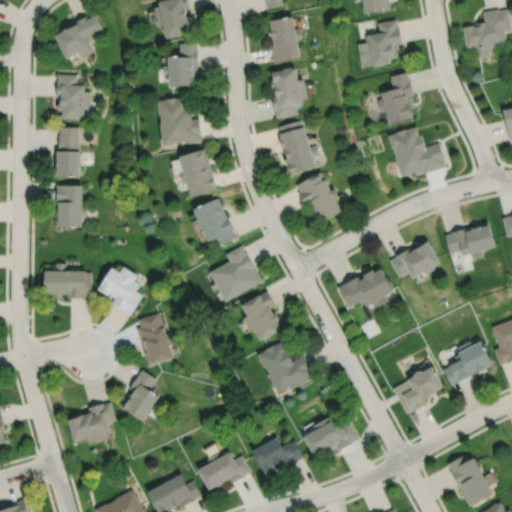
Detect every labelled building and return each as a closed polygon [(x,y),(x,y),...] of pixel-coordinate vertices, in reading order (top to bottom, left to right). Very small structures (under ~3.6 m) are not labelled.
[(158,0),(160,6),(154,7),(158,26),(163,25),(166,38),(170,37),(170,38),(179,36),(178,35),(190,33),(189,24),(191,24),(190,16),(187,17),(185,9),(190,8),(188,0),(158,0)] [(264,0),(265,3),(266,2),(268,9),(286,5),(284,0),(264,0)] [(361,0),(364,15),(390,10),(388,0),(361,0)] [(483,11),(484,21),(476,22),(476,25),(473,26),(473,24),(462,26),(466,49),(476,47),(477,58),(490,56),(489,51),(498,49),(497,46),(507,44),(505,31),(511,30),(508,8),(498,10),(498,8),(483,11)] [(54,36),(66,59),(78,53),(81,58),(93,52),(88,42),(92,40),(90,35),(103,28),(95,15),(89,18),(88,15),(75,22),(77,25),(71,28),(70,26),(62,30),(62,31),(54,36)] [(271,20),(273,29),(272,29),(273,39),(274,39),(275,45),(271,46),(274,62),(301,58),(298,40),(303,39),(301,28),(296,29),(294,17),(271,20)] [(396,20),(378,23),(379,34),(364,37),(365,42),(357,44),(362,67),(374,65),(375,67),(390,64),(389,60),(393,59),(393,58),(398,57),(396,45),(402,44),(399,28),(397,28),(396,20)] [(180,43),(180,56),(168,56),(169,66),(163,66),(163,75),(169,75),(169,87),(194,86),(194,85),(197,85),(197,65),(198,65),(198,49),(197,49),(197,43),(180,43)] [(273,73),(274,80),(271,80),(273,88),(276,88),(277,95),(272,96),(275,111),(276,110),(277,118),(299,114),(297,107),(304,106),(303,100),(308,99),(305,80),(299,81),(297,69),(293,69),(293,68),(284,69),(285,71),(273,73)] [(390,77),(393,89),(382,92),(384,98),(378,100),(381,112),(386,110),(389,121),(412,115),(410,107),(413,106),(410,95),(413,95),(409,80),(408,80),(406,73),(390,77)] [(57,74),(57,82),(56,82),(56,97),(59,97),(59,104),(57,104),(57,111),(62,111),(62,120),(84,120),(84,106),(90,106),(90,92),(84,92),(84,86),(77,86),(77,74),(57,74)] [(157,101),(159,115),(160,115),(161,125),(160,125),(163,144),(172,143),(172,144),(184,142),(185,143),(201,141),(200,134),(202,134),(200,118),(192,119),(190,107),(188,107),(187,97),(176,98),(166,99),(167,100),(157,101)] [(511,104),(502,107),(510,139),(511,138),(511,104)] [(280,126),(282,133),(279,134),(284,152),(286,151),(288,159),(286,160),(287,166),(290,165),(293,175),(317,168),(317,167),(318,167),(315,157),(321,156),(318,145),(311,147),(305,128),(304,128),(301,120),(280,126)] [(386,133),(391,147),(392,147),(393,148),(392,148),(394,154),(395,155),(394,155),(400,174),(415,169),(416,171),(421,169),(422,172),(445,164),(443,158),(444,158),(438,141),(425,145),(421,133),(418,134),(415,124),(404,128),(404,126),(395,129),(396,130),(386,133)] [(60,127),(60,135),(58,135),(58,152),(56,152),(56,177),(79,177),(79,152),(78,152),(78,127),(60,127)] [(179,156),(191,197),(217,190),(205,149),(179,156)] [(321,171),(296,185),(300,192),(298,193),(305,204),(309,201),(312,206),(309,207),(314,215),(316,214),(320,222),(341,210),(333,196),(336,194),(332,186),(329,188),(325,182),(326,181),(321,171)] [(59,223),(83,223),(83,213),(88,214),(88,203),(83,203),(83,185),(56,185),(56,200),(59,200),(59,208),(57,208),(57,216),(59,216),(59,223)] [(218,198),(197,207),(211,239),(217,236),(220,243),(237,236),(233,229),(234,229),(229,216),(227,217),(218,198)] [(501,216),(506,235),(511,234),(511,240),(511,213),(509,214),(501,216)] [(444,234),(449,252),(460,248),(462,253),(470,251),(472,258),(483,254),(481,248),(494,244),(487,219),(451,230),(451,231),(444,234)] [(389,259),(398,275),(408,270),(411,276),(423,269),(424,272),(434,267),(432,264),(439,260),(427,238),(413,246),(413,247),(413,248),(410,249),(408,246),(395,254),(395,255),(389,259)] [(241,244),(226,252),(230,259),(210,270),(226,299),(262,280),(247,250),(245,251),(241,244)] [(46,268),(46,291),(54,292),(54,295),(62,295),(62,292),(68,292),(68,296),(85,296),(85,294),(92,294),(92,270),(87,270),(87,268),(66,268),(66,261),(56,261),(56,268),(46,268)] [(113,265),(99,287),(110,293),(116,296),(112,302),(125,310),(126,309),(131,313),(144,293),(137,289),(141,282),(136,278),(139,273),(125,264),(121,270),(113,265)] [(338,286),(349,306),(362,299),(365,304),(370,301),(370,302),(376,299),(379,305),(389,300),(385,293),(393,289),(386,275),(384,276),(379,266),(372,270),(371,268),(363,272),(365,275),(360,278),(358,274),(344,282),(338,286)] [(267,289),(242,303),(248,314),(243,316),(251,330),(255,327),(261,338),(282,327),(277,318),(280,317),(276,311),(274,312),(271,306),(275,304),(267,289)] [(160,311),(139,318),(142,325),(137,327),(141,338),(139,338),(148,365),(173,357),(169,344),(173,343),(169,331),(165,332),(164,328),(165,327),(160,311)] [(494,348),(500,363),(507,361),(507,362),(511,360),(511,317),(491,325),(499,347),(494,348)] [(443,368),(451,384),(457,380),(458,381),(494,363),(481,338),(472,343),(470,340),(457,346),(460,353),(454,356),(457,361),(443,368)] [(284,339),(266,349),(266,350),(258,354),(264,366),(265,366),(270,374),(269,375),(279,392),(298,382),(299,383),(313,375),(310,369),(311,368),(303,354),(293,361),(288,353),(291,351),(284,339)] [(413,375),(406,379),(407,380),(393,387),(406,412),(413,409),(413,410),(426,403),(424,399),(431,395),(430,393),(444,385),(432,365),(423,370),(421,369),(418,370),(415,371),(414,373),(413,375)] [(142,369),(138,375),(137,375),(129,388),(131,390),(121,406),(123,407),(122,408),(142,421),(159,396),(158,396),(159,394),(156,391),(156,390),(153,388),(152,389),(150,388),(156,379),(142,369)] [(66,420),(73,443),(87,439),(88,444),(106,438),(105,433),(110,432),(107,422),(115,419),(110,402),(103,404),(102,402),(88,407),(89,410),(75,414),(76,417),(66,420)] [(330,417),(324,420),(323,419),(319,421),(320,423),(314,426),(316,429),(305,435),(306,437),(305,438),(317,459),(337,448),(339,451),(353,443),(353,442),(360,438),(350,420),(341,424),(338,418),(332,421),(330,417)] [(278,437),(272,441),(271,439),(263,443),(264,445),(263,446),(262,445),(255,449),(255,450),(253,452),(265,474),(282,464),(285,469),(298,461),(297,460),(304,457),(295,440),(283,447),(278,437)] [(219,458),(216,453),(207,458),(210,463),(198,470),(209,491),(216,487),(217,488),(223,484),(223,483),(228,480),(230,484),(245,476),(244,475),(251,472),(241,455),(234,460),(230,452),(219,458)] [(462,453),(447,461),(451,469),(450,469),(470,505),(494,491),(474,453),(465,458),(462,453)] [(175,474),(159,482),(161,485),(147,493),(157,511),(163,511),(167,510),(168,511),(174,508),(173,507),(179,503),(182,507),(195,500),(194,499),(201,495),(193,480),(186,484),(181,474),(176,476),(175,474)] [(132,489),(114,499),(115,500),(106,504),(106,503),(93,510),(94,511),(146,511),(144,507),(142,508),(132,489)] [(29,511),(24,497),(0,505),(0,511),(29,511)] [(500,499),(497,501),(496,500),(491,503),(492,504),(477,511),(511,511),(511,510),(510,507),(506,509),(500,499)]
